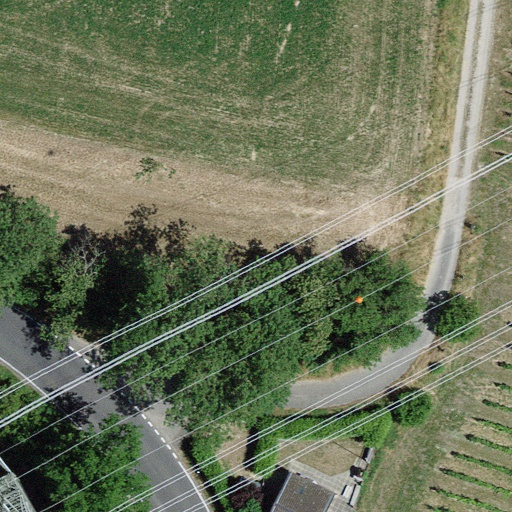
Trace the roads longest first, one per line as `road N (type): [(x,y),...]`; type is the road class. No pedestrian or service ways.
road 1 (track): [(142,433),(358,391),(438,318)]
road 2 (track): [(481,0),(438,318)]
road 3 (tertiary): [(0,327),(41,348),(142,433),(185,511)]
